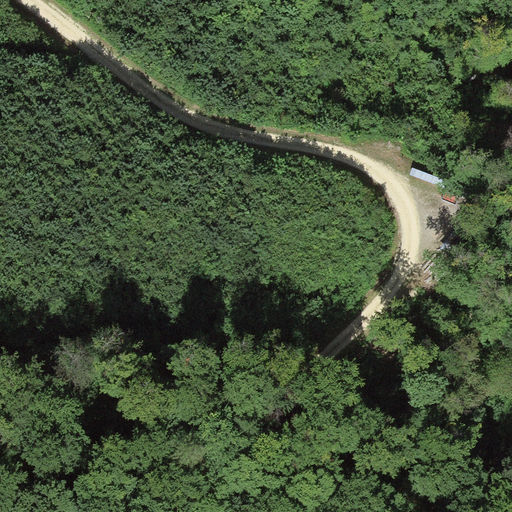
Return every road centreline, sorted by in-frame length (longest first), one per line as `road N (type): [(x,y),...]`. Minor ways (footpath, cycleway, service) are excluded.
road 1 (track): [(23,0),(191,116),(384,171),(415,222),(416,253),(394,288),(202,478),(185,511)]
road 2 (track): [(416,253),(346,283),(139,330),(35,341),(0,363)]
